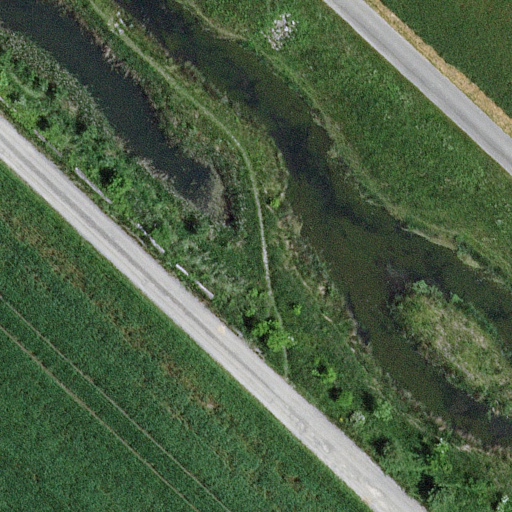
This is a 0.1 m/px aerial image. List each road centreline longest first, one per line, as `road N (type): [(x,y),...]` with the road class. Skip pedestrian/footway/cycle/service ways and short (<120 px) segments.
road 1 (unclassified): [(0,138),(401,511)]
road 2 (unclassified): [(338,0),(511,161)]
